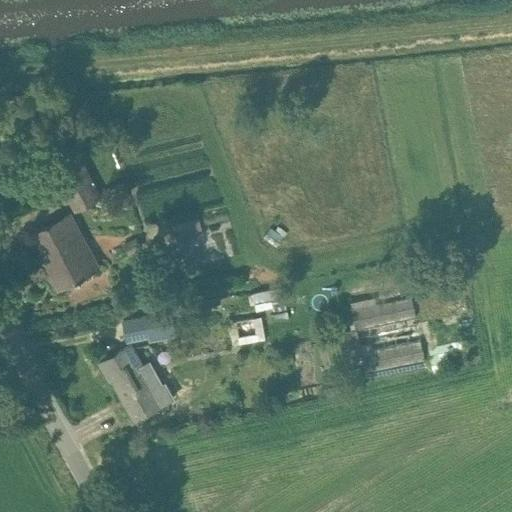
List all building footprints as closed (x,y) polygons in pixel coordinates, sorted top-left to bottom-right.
[(52,167),(75,209),(100,195),(77,153),(52,167)] [(84,241),(69,214),(35,232),(49,259),(54,257),(67,283),(75,278),(76,281),(81,278),(80,276),(93,269),(80,243),(84,241)] [(256,290),(258,306),(283,303),(281,286),(256,290)] [(427,365),(415,295),(378,301),(377,295),(351,300),(356,328),(345,330),(349,355),(361,353),(365,376),(427,365)] [(121,319),(126,342),(149,337),(150,341),(176,336),(172,311),(121,319)] [(263,313),(229,318),(233,344),(266,339),(263,313)] [(143,366),(131,344),(98,363),(109,381),(111,379),(134,420),(161,405),(161,404),(173,397),(164,382),(159,384),(148,363),(143,366)]
